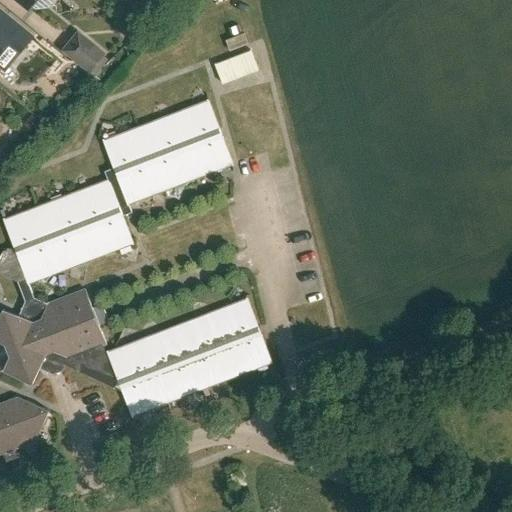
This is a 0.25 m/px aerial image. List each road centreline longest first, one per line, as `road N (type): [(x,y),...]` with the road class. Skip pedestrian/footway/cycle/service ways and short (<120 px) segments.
road 1 (unclassified): [(438,511),(227,433),(8,511)]
road 2 (track): [(255,442),(269,415),(300,398),(511,317)]
